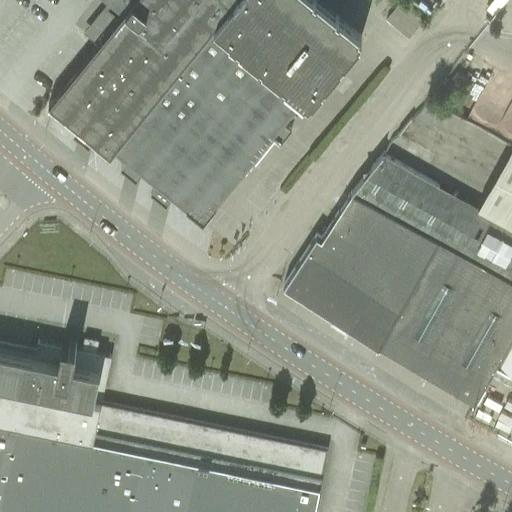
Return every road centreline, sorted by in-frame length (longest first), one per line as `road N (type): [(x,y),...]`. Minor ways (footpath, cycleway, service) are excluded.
road 1 (unclassified): [(225,315),(474,0)]
road 2 (tertiary): [(511,485),(225,315)]
road 3 (tertiary): [(225,315),(35,168)]
